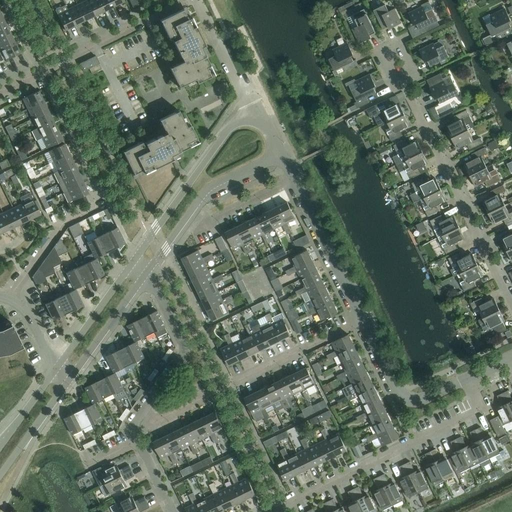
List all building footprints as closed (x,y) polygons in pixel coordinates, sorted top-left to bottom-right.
[(94,16),(86,0),(77,5),(84,20),(94,16)] [(104,11),(98,0),(86,0),(94,16),(104,11)] [(114,6),(110,0),(98,0),(104,11),(114,6)] [(422,6),(408,13),(412,22),(414,25),(416,24),(421,34),(427,31),(439,25),(437,20),(438,20),(432,8),(429,1),(421,5),(422,6)] [(383,29),(388,26),(391,25),(392,27),(401,23),(394,8),(388,11),(385,4),(373,10),(383,29)] [(75,25),(65,5),(60,7),(59,6),(55,8),(55,10),(65,30),(75,25)] [(84,20),(77,5),(67,9),(65,5),(75,25),(84,20)] [(506,18),(509,17),(505,8),(490,15),(493,21),(486,24),(491,34),(482,38),(486,45),(511,33),(509,28),(511,27),(506,18)] [(210,66),(203,51),(201,47),(205,45),(195,25),(191,27),(183,9),(160,20),(160,21),(169,40),(172,39),(182,61),(169,68),(178,86),(179,87),(195,79),(197,83),(211,76),(206,67),(210,66)] [(359,43),(368,39),(367,36),(375,32),(366,13),(354,19),(358,26),(352,28),(359,43)] [(0,38),(10,33),(5,23),(0,26),(0,38)] [(0,50),(15,43),(10,33),(0,38),(0,50)] [(356,59),(353,61),(349,52),(352,51),(347,42),(333,50),(335,55),(328,58),(334,70),(333,71),(335,76),(358,65),(356,59)] [(0,62),(20,53),(15,43),(0,50),(0,62)] [(449,57),(444,46),(443,45),(436,48),(433,43),(419,50),(423,58),(425,57),(430,66),(449,57)] [(96,56),(79,63),(83,71),(95,65),(99,63),(96,56)] [(101,69),(99,64),(89,68),(91,74),(98,70),(101,69)] [(459,94),(453,82),(451,77),(444,80),(440,73),(426,79),(430,87),(429,87),(433,96),(436,94),(440,103),(459,94)] [(376,92),(372,84),(374,82),(370,74),(355,81),(354,78),(344,83),(349,92),(351,91),(357,101),(354,102),(357,108),(369,102),(366,97),(376,92)] [(43,101),(38,91),(23,98),(27,109),(43,101)] [(393,96),(363,111),(367,109),(371,117),(378,113),(383,124),(378,126),(387,122),(404,114),(399,102),(396,104),(393,96)] [(48,111),(43,101),(27,109),(32,118),(48,111)] [(435,107),(429,110),(432,117),(438,114),(435,107)] [(456,121),(446,126),(451,137),(468,129),(474,126),(466,109),(453,116),(456,121)] [(178,110),(159,120),(165,133),(143,144),(142,142),(123,151),(122,151),(133,174),(151,165),(153,169),(172,160),(173,159),(171,155),(190,146),(188,143),(197,138),(190,124),(186,126),(178,110),(177,110),(178,110)] [(53,120),(48,111),(32,118),(37,128),(53,120)] [(410,125),(404,114),(387,122),(390,127),(385,129),(391,141),(402,135),(400,130),(410,125)] [(57,130),(53,120),(37,128),(32,131),(36,140),(42,138),(57,130)] [(17,138),(14,132),(12,128),(7,131),(11,141),(17,138)] [(473,140),(468,129),(451,137),(457,149),(466,144),(469,149),(482,143),(480,137),(473,140)] [(62,140),(57,130),(42,138),(47,148),(62,140)] [(499,138),(496,139),(488,143),(491,151),(502,145),(499,138)] [(396,164),(422,151),(417,140),(407,145),(404,139),(393,145),(397,154),(392,157),(396,164)] [(69,154),(64,143),(48,151),(53,161),(69,154)] [(27,158),(24,151),(22,147),(16,150),(21,160),(27,158)] [(464,164),(469,175),(486,167),(481,156),(487,152),(485,147),(471,153),(474,159),(464,164)] [(421,166),(428,163),(422,151),(396,164),(400,172),(405,169),(409,178),(423,171),(421,166)] [(74,163),(69,154),(53,161),(58,171),(74,163)] [(78,173),(74,163),(58,171),(53,173),(58,183),(78,173)] [(495,169),(489,172),(486,167),(469,175),(475,186),(485,181),(487,187),(501,180),(495,169)] [(83,183),(78,173),(58,183),(63,192),(83,183)] [(424,197),(441,189),(435,178),(428,181),(426,176),(411,183),(417,194),(421,192),(424,197)] [(88,193),(83,183),(63,192),(68,203),(88,193)] [(482,201),(488,213),(505,204),(499,193),(506,190),(503,185),(490,191),(492,196),(482,201)] [(446,200),(441,189),(424,197),(426,202),(422,204),(428,216),(439,210),(436,205),(446,200)] [(29,192),(19,197),(22,203),(30,219),(40,214),(32,198),(29,192)] [(287,202),(277,207),(285,223),(282,225),(284,229),(289,227),(287,222),(295,218),(287,202)] [(30,219),(22,203),(12,208),(20,224),(30,219)] [(511,207),(507,210),(505,204),(488,213),(493,224),(503,219),(506,224),(511,221),(511,207)] [(285,223),(277,207),(266,212),(274,228),(282,225),(285,223)] [(20,224),(12,208),(3,213),(10,228),(20,224)] [(107,208),(103,210),(105,214),(108,221),(112,219),(107,208)] [(274,228),(266,212),(256,217),(264,233),(262,235),(264,239),(269,237),(266,232),(274,228)] [(10,228),(3,213),(0,214),(0,231),(1,233),(10,228)] [(442,235),(459,226),(454,215),(444,220),(441,215),(430,220),(435,232),(440,230),(442,235)] [(264,233),(256,217),(246,222),(254,238),(262,235),(264,233)] [(72,225),(67,228),(73,239),(83,233),(80,226),(78,222),(72,225)] [(254,238),(246,222),(236,227),(244,243),(241,245),(243,249),(248,247),(246,242),(254,238)] [(464,238),(459,226),(442,235),(444,240),(440,242),(446,253),(457,248),(455,243),(464,238)] [(506,250),(511,247),(511,226),(508,229),(510,234),(501,239),(506,250)] [(117,227),(107,232),(115,248),(125,243),(120,234),(117,227)] [(244,243),(236,227),(225,232),(233,249),(241,245),(244,243)] [(94,231),(84,236),(87,242),(92,253),(95,258),(105,253),(97,237),(94,231)] [(115,248),(107,232),(97,237),(105,253),(115,248)] [(227,249),(221,236),(215,239),(221,252),(227,249)] [(68,251),(63,241),(59,239),(53,247),(58,256),(68,251)] [(61,263),(58,256),(53,247),(45,258),(49,261),(52,267),(61,263)] [(209,260),(207,256),(202,258),(198,250),(182,258),(187,268),(203,260),(204,263),(209,260)] [(291,258),(295,266),(296,268),(312,260),(307,250),(291,258)] [(459,252),(448,258),(453,268),(450,269),(453,276),(460,272),(477,264),(472,253),(462,258),(459,252)] [(92,253),(83,257),(86,263),(94,279),(104,274),(96,258),(95,259),(95,258),(92,253)] [(54,273),(52,267),(49,261),(45,258),(39,266),(45,277),(54,273)] [(208,271),(204,263),(203,260),(187,268),(192,279),(208,271)] [(317,271),(312,260),(296,268),(295,266),(290,268),(292,273),(297,271),(301,279),(317,271)] [(86,263),(76,268),(84,284),(94,279),(86,263)] [(483,275),(477,264),(460,272),(463,277),(458,279),(464,291),(476,286),(473,280),(483,275)] [(45,277),(39,266),(32,277),(35,284),(36,283),(38,284),(39,284),(41,283),(42,282),(44,281),(45,280),(45,279),(46,279),(45,277)] [(84,284),(76,268),(66,273),(74,289),(84,284)] [(219,281),(217,276),(212,278),(208,271),(192,279),(197,289),(213,281),(214,283),(219,281)] [(322,281),(317,271),(301,279),(305,287),(306,289),(322,281)] [(248,290),(243,279),(237,282),(242,292),(248,290)] [(218,291),(214,283),(213,281),(197,289),(202,299),(218,291)] [(327,291),(322,281),(306,289),(305,287),(300,289),(302,293),(307,291),(311,299),(327,291)] [(75,289),(65,294),(73,310),(83,305),(75,289)] [(229,301),(227,297),(222,299),(218,291),(202,299),(207,309),(223,301),(224,304),(229,301)] [(316,309),(332,301),(327,291),(311,299),(303,303),(307,311),(305,312),(308,316),(312,314),(310,309),(315,307),(316,309)] [(73,310),(65,294),(55,299),(63,315),(73,310)] [(480,313),(482,317),(478,320),(499,309),(494,298),(484,303),(481,297),(470,303),(476,315),(480,313)] [(63,315),(55,299),(45,304),(53,320),(63,315)] [(285,299),(280,301),(285,311),(290,310),(285,299)] [(228,312),(224,304),(223,301),(207,309),(212,320),(228,312)] [(338,312),(332,301),(316,309),(315,307),(310,309),(312,314),(317,312),(321,320),(338,312)] [(262,307),(260,302),(251,307),(254,312),(262,307)] [(503,322),(505,321),(499,309),(478,320),(483,330),(481,331),(485,340),(506,330),(503,322)] [(165,327),(157,310),(147,315),(155,332),(158,337),(168,332),(165,327)] [(291,335),(283,319),(285,318),(282,312),(272,317),(272,318),(274,322),(272,323),(280,340),(291,335)] [(155,332),(147,315),(138,320),(145,336),(155,332)] [(272,323),(274,322),(272,318),(267,320),(270,325),(262,328),(270,345),(280,340),(272,323)] [(296,319),(291,322),(296,333),(301,330),(296,319)] [(145,336),(138,320),(127,325),(135,341),(145,336)] [(0,354),(8,353),(19,348),(22,346),(10,322),(9,322),(10,325),(1,329),(0,329),(0,354)] [(251,333),(254,332),(252,328),(247,330),(249,335),(241,338),(249,355),(259,350),(251,333)] [(262,328),(254,332),(251,333),(259,350),(270,345),(262,328)] [(332,342),(336,350),(337,353),(353,345),(348,334),(332,342)] [(231,343),(233,342),(231,338),(226,340),(229,344),(220,349),(228,365),(239,360),(231,343)] [(241,338),(233,342),(231,343),(239,360),(249,355),(241,338)] [(136,341),(126,346),(134,362),(144,358),(136,341)] [(358,355),(353,345),(337,353),(336,350),(331,353),(333,357),(338,355),(342,363),(358,355)] [(134,362),(126,346),(117,351),(125,367),(134,362)] [(475,353),(472,346),(465,350),(469,356),(475,353)] [(125,367),(117,351),(106,356),(114,372),(125,367)] [(363,365),(358,355),(342,363),(346,371),(347,373),(363,365)] [(369,376),(363,365),(347,373),(346,371),(341,373),(343,378),(348,376),(352,383),(369,376)] [(306,367),(296,372),(304,389),(302,390),(304,395),(308,392),(306,388),(314,384),(306,367)] [(116,372),(105,377),(113,393),(124,389),(116,372)] [(304,389),(296,372),(286,377),(294,394),(302,390),(304,389)] [(374,386),(369,376),(352,383),(356,392),(357,394),(374,386)] [(113,393),(105,377),(96,382),(104,398),(113,393)] [(294,394),(286,377),(275,382),(283,399),(281,400),(283,405),(288,402),(286,398),(294,394)] [(104,398),(96,382),(86,387),(93,403),(104,398)] [(283,399),(275,382),(265,387),(273,404),(281,400),(283,399)] [(379,396),(374,386),(357,394),(356,392),(351,394),(354,398),(358,396),(362,404),(379,396)] [(273,404),(265,387),(255,392),(263,409),(261,410),(263,415),(267,412),(265,408),(273,404)] [(511,399),(508,390),(502,393),(511,412),(511,399)] [(263,409),(255,392),(244,397),(252,414),(261,410),(263,409)] [(511,412),(502,393),(497,395),(502,405),(497,408),(498,410),(500,415),(498,416),(503,426),(505,426),(507,429),(511,427),(511,412)] [(384,406),(379,396),(362,404),(366,412),(367,414),(384,406)] [(95,403),(84,408),(92,425),(103,420),(95,403)] [(388,417),(384,406),(367,414),(366,412),(361,414),(364,419),(368,417),(372,425),(388,417)] [(83,429),(92,425),(84,408),(75,413),(83,429)] [(215,412),(204,417),(212,433),(210,434),(212,439),(217,437),(215,432),(223,428),(215,412)] [(83,429),(75,413),(65,418),(73,434),(83,429)] [(506,432),(498,416),(490,420),(498,436),(506,432)] [(212,433),(204,417),(194,422),(202,438),(210,434),(212,433)] [(319,422),(316,417),(309,420),(312,426),(319,422)] [(394,427),(388,417),(372,425),(376,433),(377,435),(394,427)] [(202,438),(194,422),(184,427),(192,443),(190,444),(192,449),(197,447),(194,442),(202,438)] [(481,426),(475,429),(489,458),(495,455),(497,460),(503,457),(504,456),(505,454),(505,452),(503,449),(499,452),(490,434),(486,436),(481,426)] [(192,443),(184,427),(174,432),(182,448),(190,444),(192,443)] [(399,438),(394,427),(377,435),(376,433),(371,435),(374,439),(378,437),(382,446),(399,438)] [(489,458),(475,429),(470,432),(475,442),(470,444),(480,463),(489,458)] [(182,448),(174,432),(163,437),(171,453),(169,454),(171,459),(176,457),(174,452),(182,448)] [(328,438),(330,437),(328,432),(323,435),(326,439),(318,443),(326,460),(336,455),(328,438)] [(339,433),(330,437),(328,438),(336,455),(347,450),(339,433)] [(502,444),(509,441),(506,436),(506,435),(499,438),(502,444)] [(480,463),(470,444),(466,446),(461,436),(456,439),(470,467),(480,463)] [(171,453),(163,437),(153,442),(161,458),(169,454),(171,453)] [(452,457),(450,458),(457,474),(470,467),(456,439),(451,441),(455,451),(451,453),(452,457)] [(307,448),(310,447),(307,442),(303,445),(305,449),(297,453),(305,470),(315,465),(307,448)] [(326,460),(318,443),(310,447),(307,448),(315,465),(326,460)] [(436,448),(430,451),(444,480),(454,475),(445,456),(440,458),(436,448)] [(444,480),(430,451),(425,454),(430,464),(425,466),(434,485),(444,480)] [(287,458),(289,457),(287,452),(282,455),(285,459),(276,463),(284,480),(295,475),(287,458)] [(305,470),(297,453),(289,457),(287,458),(295,475),(305,470)] [(410,461),(404,464),(419,492),(429,488),(420,468),(415,471),(410,461)] [(111,462),(98,468),(100,472),(105,483),(132,470),(129,465),(119,469),(117,464),(113,466),(111,462)] [(419,492),(404,464),(399,466),(404,476),(399,478),(408,497),(419,492)] [(105,483),(100,486),(105,496),(111,494),(127,486),(125,480),(135,476),(132,470),(105,483)] [(384,473),(379,476),(393,505),(403,500),(394,481),(389,483),(384,473)] [(393,505),(379,476),(373,479),(378,489),(373,491),(383,510),(393,505)] [(236,483),(239,481),(237,477),(232,479),(234,484),(226,488),(234,504),(245,499),(236,483)] [(255,494),(247,477),(239,481),(236,483),(245,499),(255,494)] [(359,486),(353,489),(364,511),(377,511),(368,494),(363,496),(359,486)] [(216,493),(218,491),(216,487),(211,489),(214,494),(206,498),(212,511),(218,511),(224,509),(216,493)] [(234,504),(226,488),(218,491),(216,493),(224,509),(234,504)] [(364,511),(353,489),(348,491),(353,501),(348,503),(350,508),(347,509),(348,511),(364,511)] [(119,511),(125,511),(147,502),(145,496),(135,501),(132,496),(116,504),(119,511)] [(200,511),(195,503),(198,501),(196,497),(191,499),(193,504),(185,508),(186,511),(200,511)] [(212,511),(206,498),(198,501),(195,503),(200,511),(212,511)] [(333,498),(327,501),(332,511),(348,511),(347,509),(345,511),(342,506),(338,508),(333,498)] [(332,511),(327,501),(322,504),(326,511),(332,511)] [(150,507),(147,502),(125,511),(139,511),(140,511),(150,507)]
